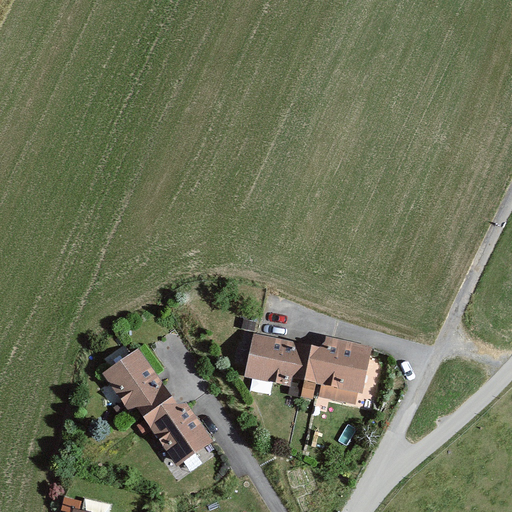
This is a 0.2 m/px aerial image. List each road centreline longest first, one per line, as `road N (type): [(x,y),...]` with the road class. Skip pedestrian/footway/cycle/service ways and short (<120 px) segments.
road 1 (track): [(511,197),(372,481)]
road 2 (unclassified): [(511,364),(372,481),(356,511)]
road 3 (residential): [(278,511),(174,361)]
